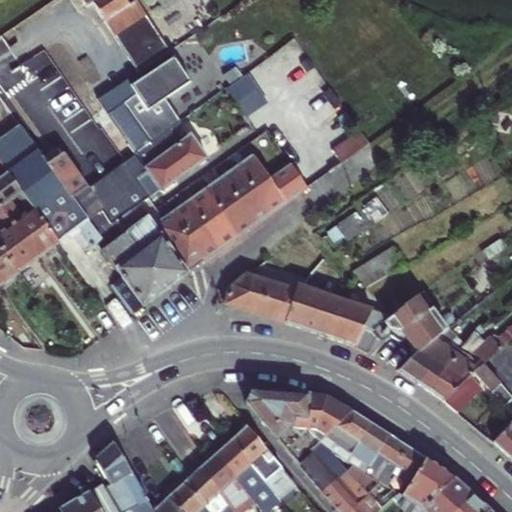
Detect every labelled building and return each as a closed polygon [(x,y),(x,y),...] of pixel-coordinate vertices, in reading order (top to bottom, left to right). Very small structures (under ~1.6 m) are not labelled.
[(112,36),(144,16),(133,0),(80,0),(85,8),(91,4),(96,12),(112,36)] [(144,16),(112,36),(134,68),(165,47),(144,16)] [(104,108),(135,150),(167,125),(149,99),(174,82),(157,57),(114,87),(121,96),(104,108)] [(135,150),(143,162),(177,137),(167,125),(135,150)] [(350,130),(359,142),(366,137),(357,125),(350,130)] [(329,140),(339,156),(359,142),(350,130),(348,127),(329,140)] [(177,137),(143,162),(143,163),(131,172),(146,195),(157,187),(158,189),(202,157),(183,132),(177,137)] [(115,217),(138,200),(146,195),(131,172),(143,163),(143,162),(135,150),(108,170),(86,186),(77,175),(59,150),(44,161),(34,148),(6,169),(21,187),(32,204),(59,239),(66,234),(72,229),(87,248),(95,243),(91,238),(96,233),(86,219),(102,208),(111,220),(115,217)] [(115,217),(163,284),(172,277),(190,264),(203,254),(216,245),(229,236),(242,225),(257,215),(303,181),(288,160),(281,166),(268,175),(253,155),(250,150),(153,221),(138,200),(115,217)] [(100,160),(77,175),(86,186),(108,170),(100,160)] [(0,173),(0,202),(0,203),(8,197),(21,187),(6,169),(0,173)] [(8,197),(0,203),(38,254),(39,255),(45,250),(58,240),(59,239),(32,204),(20,213),(8,197)] [(38,254),(0,203),(0,221),(3,225),(0,227),(0,244),(19,269),(29,262),(39,255),(38,254)] [(99,240),(121,271),(142,300),(147,296),(163,284),(115,217),(111,220),(102,208),(86,219),(96,233),(91,238),(95,243),(99,240)] [(19,269),(0,244),(0,284),(9,278),(19,269)] [(308,270),(323,254),(316,248),(301,264),(308,270)] [(232,280),(223,297),(242,304),(256,308),(270,278),(255,273),(271,262),(265,254),(245,268),(232,280)] [(323,254),(308,270),(315,277),(330,261),(323,254)] [(142,300),(121,271),(109,280),(131,308),(142,300)] [(282,317),(292,285),(270,278),(256,308),(273,314),(282,317)] [(292,285),(282,317),(306,325),(324,331),(338,294),(296,282),(294,282),(292,285)] [(383,330),(394,329),(399,335),(413,348),(414,347),(417,348),(437,332),(441,329),(425,310),(427,308),(415,293),(403,302),(375,321),(383,330)] [(343,338),(353,341),(366,321),(371,325),(375,321),(403,302),(396,296),(380,307),(338,294),(324,331),(343,338)] [(473,312),(468,307),(456,316),(442,328),(449,334),(473,312)] [(366,321),(353,341),(366,349),(376,332),(371,325),(366,321)] [(469,354),(459,347),(448,364),(440,360),(423,384),(435,391),(442,395),(467,372),(481,359),(509,331),(505,326),(495,335),(492,331),(469,354)] [(448,364),(459,347),(437,332),(417,349),(414,347),(395,366),(407,374),(423,384),(440,360),(448,364)] [(479,385),(467,372),(442,395),(441,396),(456,408),(479,385)] [(296,394),(245,389),(241,396),(237,403),(269,438),(283,425),(284,415),(295,418),(297,415),(296,394)] [(313,395),(296,394),(297,415),(295,418),(284,415),(283,425),(269,438),(272,442),(275,445),(292,466),(305,453),(303,451),(311,443),(322,431),(341,412),(332,407),(318,398),(313,395)] [(511,409),(490,433),(510,453),(511,454),(511,409)] [(322,431),(311,443),(324,452),(339,461),(341,457),(345,451),(349,444),(361,425),(350,418),(341,412),(322,431)] [(362,467),(379,437),(370,431),(361,425),(349,444),(345,451),(341,457),(339,461),(348,467),(358,472),(362,467)] [(230,448),(249,471),(264,491),(283,475),(248,433),(239,441),(230,448)] [(390,443),(379,437),(362,467),(358,472),(375,484),(376,485),(380,479),(383,475),(387,468),(399,449),(390,443)] [(223,454),(214,462),(232,485),(249,471),(230,448),(223,454)] [(146,511),(111,449),(103,457),(92,466),(107,493),(102,496),(111,511),(146,511)] [(404,479),(417,460),(399,449),(387,468),(404,479)] [(332,482),(321,469),(305,453),(292,466),(307,482),(318,494),(332,482)] [(417,511),(418,511),(447,479),(431,469),(417,460),(395,493),(388,500),(392,505),(398,511),(397,511),(417,511)] [(198,477),(216,499),(232,485),(214,462),(207,469),(198,477)] [(327,464),(321,469),(332,482),(338,476),(327,464)] [(332,482),(318,494),(329,507),(333,511),(343,511),(353,504),(362,496),(375,484),(358,472),(348,467),(338,476),(332,482)] [(271,500),(291,484),(283,475),(264,491),(271,500)] [(183,489),(202,511),(216,499),(198,477),(192,482),(183,489)] [(447,511),(450,511),(467,494),(455,485),(447,479),(418,511),(417,511),(441,511),(444,509),(447,511)] [(174,497),(166,504),(172,511),(202,511),(183,489),(174,497)] [(80,502),(62,511),(111,511),(102,496),(99,491),(80,502)] [(249,493),(243,498),(247,502),(252,498),(249,493)] [(474,499),(467,494),(450,511),(447,511),(444,509),(441,511),(483,511),(487,509),(474,499)] [(374,511),(362,496),(353,504),(343,511),(374,511)] [(243,498),(238,502),(242,506),(247,502),(243,498)] [(392,505),(388,500),(382,506),(386,511),(392,505)]
